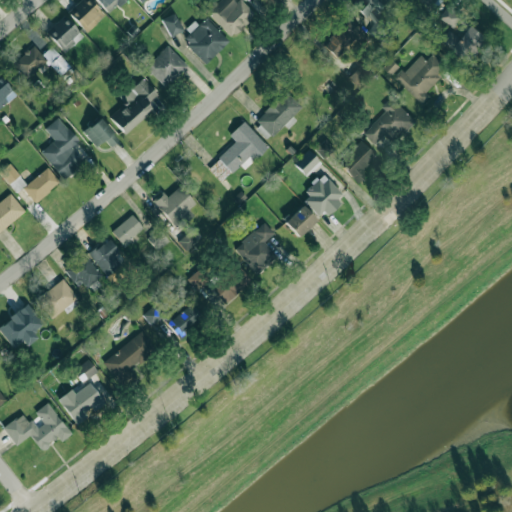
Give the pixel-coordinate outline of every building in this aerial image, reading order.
[(79,0),(67,12),(85,32),(103,15),(89,0),(79,0)] [(95,0),(109,14),(123,0),(95,0)] [(219,0),(207,12),(232,37),(255,14),(240,0),(238,0),(235,3),(232,0),(219,0)] [(358,0),(359,1),(354,6),(373,24),(367,30),(378,40),(389,29),(376,17),(387,5),(383,2),(384,0),(358,0)] [(182,30),(174,13),(161,19),(169,37),(182,30)] [(45,32),(64,52),(82,35),(63,15),(45,32)] [(180,38),(205,64),(228,42),(204,16),(180,38)] [(335,57),(354,39),(361,46),(370,38),(351,18),(323,44),(335,57)] [(448,29),(440,39),(470,63),(489,38),(473,25),(461,40),(448,29)] [(26,78),(45,60),(59,76),(69,66),(51,46),(41,54),(32,45),(12,63),(26,78)] [(185,65),(167,46),(145,66),(163,86),(185,65)] [(420,54),(396,79),(423,104),(430,96),(425,91),(447,68),(433,54),(427,61),(420,54)] [(0,106),(7,100),(4,97),(11,90),(0,77),(0,106)] [(156,95),(143,79),(120,97),(125,103),(109,116),(123,134),(153,109),(147,102),(156,95)] [(267,140),(301,107),(286,91),(252,124),(267,140)] [(386,110),(363,134),(375,145),(385,134),(394,142),(415,120),(391,97),(382,106),(386,110)] [(77,141),(57,117),(43,128),(53,140),(40,151),(63,178),(83,162),(70,147),(77,141)] [(117,140),(99,117),(81,130),(94,147),(104,139),(109,146),(117,140)] [(235,142),(217,156),(230,173),(240,165),(243,168),(267,149),(245,121),(228,134),(235,142)] [(324,159),(334,149),(325,139),(315,149),(324,159)] [(376,156),(361,141),(339,162),(359,182),(367,175),(362,170),(376,156)] [(319,160),(307,150),(293,165),(305,176),(319,160)] [(59,182),(47,167),(25,184),(9,163),(0,169),(0,173),(15,193),(22,187),(33,201),(59,182)] [(300,198),(321,218),(343,194),(322,175),(300,198)] [(173,226),(197,206),(179,185),(165,196),(161,191),(151,200),(173,226)] [(0,230),(24,211),(9,192),(0,200),(0,230)] [(284,222),(298,237),(316,220),(302,205),(284,222)] [(122,245),(143,228),(131,214),(110,231),(122,245)] [(264,242),(273,233),(263,222),(234,248),(256,272),(275,255),(264,242)] [(146,237),(157,250),(169,240),(157,227),(146,237)] [(177,240),(185,250),(203,237),(195,227),(177,240)] [(114,254),(118,251),(108,237),(88,253),(106,275),(121,264),(114,254)] [(76,284),(80,281),(89,290),(104,277),(83,255),(65,272),(76,284)] [(35,299),(51,318),(77,297),(61,278),(35,299)] [(0,330),(13,348),(23,340),(26,345),(38,337),(33,331),(42,324),(27,303),(0,323),(0,330)] [(177,338),(202,320),(190,303),(165,321),(177,338)] [(164,315),(155,304),(142,314),(151,325),(164,315)] [(154,347),(140,330),(102,363),(117,380),(154,347)] [(81,383),(97,371),(87,359),(72,370),(81,383)] [(75,424),(103,402),(88,382),(74,393),(71,388),(56,399),(75,424)] [(14,445),(30,434),(40,450),(58,437),(60,441),(70,434),(47,402),(35,411),(43,422),(34,428),(23,412),(2,427),(14,445)]
